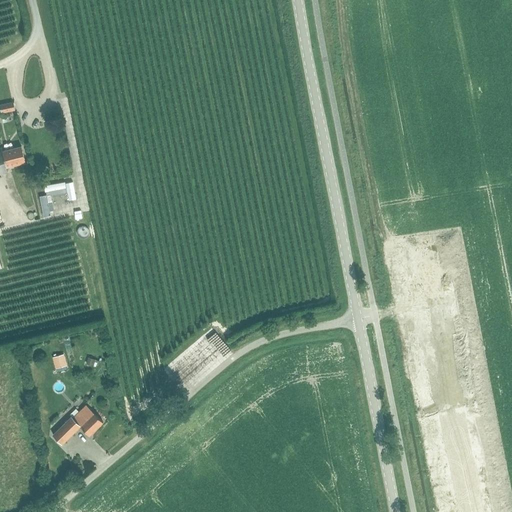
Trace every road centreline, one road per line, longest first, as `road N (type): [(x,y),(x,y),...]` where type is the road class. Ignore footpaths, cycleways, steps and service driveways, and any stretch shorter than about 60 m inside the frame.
road 1 (unclassified): [(51,511),(239,353),(357,319)]
road 2 (tertiary): [(357,319),(298,0)]
road 3 (tertiary): [(394,511),(357,319)]
